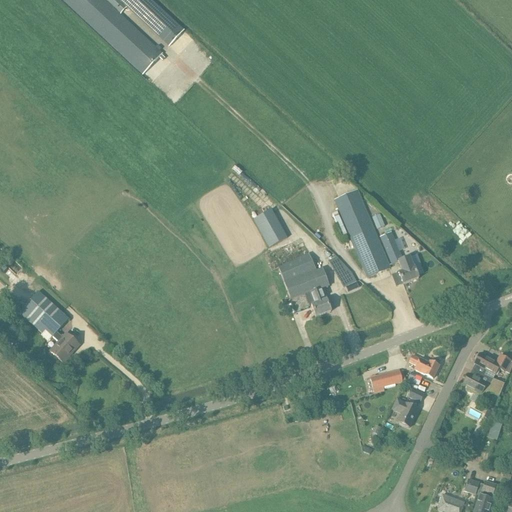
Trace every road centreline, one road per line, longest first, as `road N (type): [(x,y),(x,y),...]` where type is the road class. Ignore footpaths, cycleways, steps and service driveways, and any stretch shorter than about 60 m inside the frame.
road 1 (tertiary): [(0,464),(229,400),(482,309)]
road 2 (tertiary): [(391,511),(464,352),(485,325),(482,309)]
